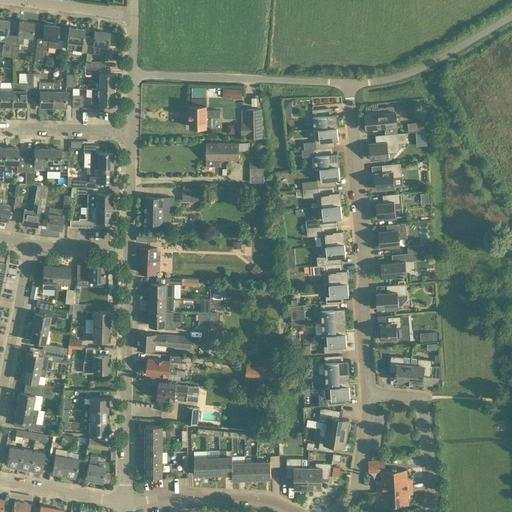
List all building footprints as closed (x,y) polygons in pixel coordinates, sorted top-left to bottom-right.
[(0,18),(0,33),(7,34),(9,19),(0,18)] [(19,21),(16,42),(23,43),(23,36),(32,37),(34,22),(19,21)] [(56,47),(58,32),(59,25),(44,24),(42,38),(37,37),(34,62),(42,63),(43,48),(44,48),(44,46),(46,46),(56,47)] [(69,27),(68,37),(66,49),(86,52),(88,36),(83,35),(84,29),(69,27)] [(88,36),(86,52),(92,52),(93,52),(98,53),(99,45),(108,46),(109,32),(94,30),(93,37),(88,36)] [(9,56),(10,44),(2,43),(1,54),(9,56)] [(18,45),(10,44),(9,56),(17,58),(17,56),(18,45)] [(98,80),(98,87),(98,88),(113,89),(114,74),(99,74),(99,68),(85,68),(85,74),(91,74),(91,80),(98,80)] [(25,106),(26,98),(26,85),(32,85),(32,73),(26,73),(26,80),(19,80),(19,82),(12,82),(12,88),(12,105),(21,106),(21,109),(25,109),(25,106)] [(32,85),(39,85),(39,106),(52,106),(52,81),(39,81),(39,73),(32,73),(32,85)] [(65,106),(66,96),(66,89),(59,89),(59,81),(52,81),(52,106),(65,106)] [(12,82),(8,82),(8,89),(0,88),(0,105),(12,105),(12,88),(12,82)] [(192,87),(192,97),(206,97),(206,87),(192,87)] [(113,107),(113,89),(98,88),(91,88),(91,96),(91,102),(99,103),(99,106),(113,107)] [(223,88),(223,98),(242,98),(242,89),(223,88)] [(72,106),(82,106),(82,94),(79,94),(72,94),(72,96),(72,106)] [(292,107),(292,99),(284,100),(284,107),(285,107),(291,107),(292,107)] [(190,126),(200,126),(207,126),(207,125),(212,125),(212,116),(220,116),(220,109),(207,109),(207,104),(190,104),(190,126)] [(397,125),(395,111),(394,111),(394,106),(378,108),(379,112),(365,114),(367,128),(397,125)] [(262,137),(262,108),(245,108),(246,121),(241,121),(241,135),(246,134),(246,137),(262,137)] [(315,129),(337,126),(336,114),(331,114),(331,113),(327,114),(327,108),(313,109),(315,129)] [(424,129),(423,120),(408,121),(408,129),(424,129)] [(315,129),(316,148),(328,147),(328,145),(330,145),(330,140),(334,140),(333,139),(339,138),(337,126),(315,129)] [(372,159),(377,159),(392,157),(405,141),(406,141),(405,132),(376,135),(376,143),(370,143),(370,144),(368,144),(369,151),(371,151),(372,159)] [(314,155),(314,140),(303,140),(303,155),(314,155)] [(260,141),(255,146),(259,150),(264,145),(260,141)] [(228,160),(231,160),(239,160),(239,150),(249,150),(249,142),(206,142),(206,150),(205,150),(205,152),(206,152),(206,166),(222,166),(222,160),(228,160)] [(90,152),(90,162),(90,167),(112,167),(112,152),(98,152),(99,145),(84,145),(84,152),(90,152)] [(26,159),(18,159),(18,147),(4,147),(4,170),(11,170),(10,163),(17,163),(17,171),(25,171),(26,159)] [(25,184),(34,184),(34,181),(34,170),(47,169),(47,147),(34,147),(34,159),(26,159),(25,171),(25,184)] [(68,166),(68,157),(60,156),(60,150),(60,148),(47,147),(47,169),(47,177),(60,178),(59,174),(68,174),(68,166)] [(329,153),(328,147),(316,148),(314,148),(316,168),(339,165),(338,153),(332,154),(332,152),(329,153)] [(249,161),(250,182),(264,182),(263,161),(249,161)] [(383,172),(373,173),(374,181),(376,181),(377,189),(387,188),(395,187),(394,176),(401,175),(400,163),(392,163),(382,164),(383,172)] [(340,178),(339,165),(316,168),(318,187),(330,186),(332,186),(332,180),(335,179),(335,178),(340,178)] [(92,181),(109,182),(112,182),(112,167),(90,167),(90,179),(72,179),(67,179),(67,186),(77,186),(92,186),(92,181)] [(37,225),(38,215),(39,211),(44,212),(48,185),(43,184),(37,184),(37,185),(33,209),(24,208),(25,205),(20,204),(19,209),(18,213),(23,214),(22,223),(34,225),(33,226),(34,226),(34,225),(37,225)] [(111,193),(108,192),(92,192),(92,186),(77,186),(77,192),(87,193),(87,207),(111,207),(111,193)] [(318,207),(322,206),(341,204),(340,192),(335,192),(334,191),(331,192),(330,186),(318,187),(303,189),(304,197),(313,196),(314,198),(317,197),(318,207)] [(202,187),(192,187),(192,200),(202,200),(202,187)] [(383,202),(376,202),(378,217),(385,216),(385,218),(396,217),(395,209),(402,208),(401,192),(383,194),(383,202)] [(19,209),(20,204),(21,196),(15,195),(13,208),(19,209)] [(145,222),(153,222),(153,225),(158,225),(158,223),(171,223),(172,197),(145,196),(145,222)] [(261,206),(261,200),(261,199),(253,199),(253,205),(256,207),(261,207),(261,206)] [(0,218),(7,220),(9,210),(10,204),(0,201),(0,218)] [(320,226),(334,224),(334,218),(337,218),(337,217),(342,216),(341,204),(322,206),(318,207),(319,218),(320,226)] [(49,206),(47,219),(46,227),(60,229),(63,214),(62,214),(62,209),(49,206)] [(70,226),(102,227),(102,221),(111,222),(111,207),(87,207),(87,218),(79,218),(79,219),(70,219),(70,226)] [(406,227),(406,223),(401,223),(397,223),(389,224),(387,224),(387,230),(379,231),(381,246),(389,246),(389,247),(400,246),(399,238),(407,238),(406,227)] [(335,230),(334,224),(320,226),(307,227),(308,236),(321,235),(322,245),(345,243),(343,230),(338,231),(338,230),(335,230)] [(136,240),(157,241),(157,233),(137,232),(136,240)] [(345,243),(322,245),(322,254),(319,255),(319,256),(316,256),(317,265),(338,263),(337,257),(341,257),(341,255),(346,255),(345,243)] [(140,272),(157,272),(157,270),(159,270),(160,250),(158,250),(158,247),(141,246),(140,272)] [(383,277),(392,276),(407,274),(406,260),(414,260),(414,252),(392,254),(392,261),(381,263),(383,277)] [(256,263),(250,271),(257,276),(258,274),(261,276),(265,271),(262,269),(262,268),(256,263)] [(338,263),(317,265),(310,265),(305,266),(305,273),(311,272),(311,274),(320,274),(321,275),(324,275),(325,284),(329,284),(329,283),(348,282),(347,270),(342,270),(342,269),(338,269),(338,263)] [(77,272),(76,282),(76,284),(88,284),(88,279),(104,280),(104,264),(89,264),(88,273),(77,272)] [(42,287),(55,288),(56,265),(43,265),(42,287)] [(68,288),(69,276),(70,266),(56,265),(55,288),(60,288),(60,287),(68,288)] [(151,282),(150,296),(167,297),(174,297),(174,283),(182,283),(182,285),(198,285),(198,277),(182,277),(157,277),(156,282),(151,282)] [(329,283),(329,284),(330,295),(326,296),(326,303),(335,302),(335,303),(341,302),(340,296),(344,296),(344,295),(349,294),(348,282),(329,283)] [(406,285),(406,283),(397,284),(387,285),(387,292),(377,292),(378,307),(386,307),(386,309),(396,308),(400,308),(400,305),(399,295),(408,294),(407,289),(409,289),(409,284),(406,285)] [(65,302),(69,303),(73,304),(73,303),(74,291),(74,289),(66,288),(65,302)] [(174,297),(167,297),(150,296),(150,310),(167,310),(174,310),(174,297)] [(36,306),(52,309),(54,302),(37,299),(36,306)] [(326,303),(321,303),(322,322),(345,321),(344,308),(336,309),(335,303),(335,302),(326,303)] [(110,311),(100,310),(92,310),(92,311),(85,311),(85,318),(92,318),(92,324),(109,324),(110,311)] [(150,325),(160,325),(165,325),(165,328),(176,328),(176,325),(182,320),(182,310),(167,310),(150,310),(150,325)] [(210,324),(211,311),(204,311),(199,311),(198,324),(210,324)] [(48,329),(51,315),(35,312),(32,326),(48,329)] [(382,339),(392,338),(398,337),(398,336),(397,326),(402,326),(401,316),(398,316),(388,317),(388,323),(381,323),(382,339)] [(346,332),(345,321),(322,322),(323,334),(327,334),(327,333),(346,332)] [(92,340),(99,340),(109,341),(109,324),(92,324),(92,332),(85,332),(85,339),(92,339),(92,340)] [(46,343),(48,329),(32,326),(29,340),(46,343)] [(138,348),(148,349),(155,350),(156,346),(166,346),(166,345),(192,347),(192,335),(149,332),(139,331),(138,348)] [(420,332),(421,341),(437,340),(437,331),(420,332)] [(327,333),(327,334),(328,341),(323,341),(324,353),(339,352),(338,345),(347,345),(346,332),(327,333)] [(46,349),(67,353),(68,347),(48,343),(46,349)] [(68,344),(67,354),(71,354),(71,348),(85,349),(85,346),(81,346),(68,344)] [(92,371),(98,371),(108,371),(109,355),(97,355),(97,348),(85,347),(85,360),(84,360),(83,361),(83,371),(84,372),(92,373),(92,372),(92,371)] [(258,353),(245,348),(242,354),(255,360),(258,353)] [(27,351),(24,365),(44,369),(46,369),(48,359),(66,363),(66,361),(67,353),(46,349),(45,355),(27,351)] [(157,373),(169,374),(185,375),(186,362),(182,362),(182,355),(170,354),(170,359),(163,358),(162,360),(148,358),(147,372),(157,373)] [(326,374),(349,373),(348,361),(339,361),(339,355),(324,356),(326,374)] [(405,382),(409,383),(411,364),(404,364),(404,357),(391,355),(389,371),(396,372),(395,380),(405,381),(405,382)] [(411,364),(409,383),(413,383),(413,382),(423,382),(424,374),(430,375),(432,359),(418,358),(418,365),(411,364)] [(267,380),(268,364),(247,362),(245,378),(267,380)] [(22,379),(26,380),(32,381),(36,382),(38,375),(44,376),(45,369),(44,369),(24,365),(22,379)] [(349,385),(349,373),(326,374),(326,386),(349,385)] [(157,397),(175,399),(175,398),(187,399),(189,384),(177,383),(177,381),(168,380),(168,383),(159,382),(158,389),(156,389),(155,395),(157,395),(157,397)] [(53,385),(44,384),(40,383),(39,389),(51,391),(53,385)] [(350,397),(349,385),(326,386),(328,405),(342,404),(342,398),(350,397)] [(38,394),(43,395),(50,397),(51,391),(39,389),(38,394)] [(17,405),(32,408),(35,394),(24,392),(19,391),(17,405)] [(89,397),(89,403),(84,403),(84,409),(89,409),(108,409),(108,397),(89,397)] [(36,422),(38,409),(32,408),(17,405),(14,419),(24,421),(23,427),(44,431),(45,424),(42,423),(36,422)] [(184,422),(186,422),(198,423),(200,408),(186,406),(184,422)] [(326,429),(348,433),(349,424),(348,424),(349,419),(339,417),(340,411),(343,411),(325,408),(320,408),(318,420),(327,422),(326,429)] [(108,409),(89,409),(89,421),(108,421),(108,409)] [(89,433),(98,433),(107,433),(108,421),(89,421),(89,433)] [(145,438),(163,438),(162,425),(145,425),(145,438)] [(347,441),(348,433),(326,429),(325,436),(320,435),(318,449),(336,452),(336,451),(334,451),(335,445),(344,446),(345,441),(347,441)] [(246,432),(246,438),(257,439),(258,430),(252,430),(251,433),(246,432)] [(265,440),(266,434),(262,434),(263,431),(258,430),(257,439),(265,440)] [(23,437),(35,439),(36,433),(26,431),(24,431),(23,437)] [(108,441),(98,439),(89,438),(88,445),(97,447),(107,448),(108,441)] [(162,451),(169,450),(169,438),(163,438),(145,438),(145,451),(162,451)] [(308,441),(306,448),(314,450),(315,443),(308,441)] [(21,448),(19,448),(9,446),(6,464),(17,466),(21,448)] [(33,450),(21,448),(17,466),(29,468),(33,450)] [(225,449),(219,450),(219,456),(220,473),(233,473),(232,456),(226,456),(225,449)] [(33,450),(29,468),(41,470),(44,452),(33,450)] [(162,463),(162,451),(145,451),(145,463),(162,463)] [(54,453),(53,462),(51,472),(63,474),(66,455),(54,453)] [(340,461),(342,454),(333,453),(332,460),(340,461)] [(90,454),(88,468),(86,478),(102,481),(105,464),(103,462),(97,461),(98,455),(90,454)] [(75,476),(76,469),(78,457),(66,455),(63,474),(75,476)] [(246,478),(245,461),(245,455),(232,456),(233,473),(233,479),(246,478)] [(279,455),(270,455),(270,460),(258,460),(258,478),(271,477),(271,466),(280,466),(279,455)] [(219,456),(207,457),(207,474),(220,473),(219,456)] [(207,474),(207,457),(194,457),(195,474),(207,474)] [(299,489),(308,489),(308,467),(301,466),(301,457),(287,457),(287,466),(286,473),(286,480),(287,480),(287,477),(294,477),(294,487),(299,487),(299,489)] [(258,478),(258,460),(245,461),(246,478),(258,478)] [(385,468),(385,460),(368,461),(369,471),(380,471),(380,468),(385,468)] [(308,467),(308,489),(317,489),(317,488),(322,488),(322,478),(328,478),(328,480),(329,480),(332,463),(316,462),(315,467),(308,467)] [(162,476),(162,466),(162,463),(145,463),(145,476),(162,476)] [(377,492),(383,491),(392,490),(392,487),(398,486),(398,483),(407,482),(407,469),(397,469),(397,467),(392,468),(392,469),(382,470),(382,483),(376,484),(377,492)] [(412,482),(407,482),(398,483),(398,486),(392,487),(392,490),(383,491),(384,505),(394,504),(394,506),(399,506),(399,504),(409,504),(408,490),(413,490),(412,482)] [(14,500),(12,510),(11,511),(28,511),(30,503),(14,500)]
